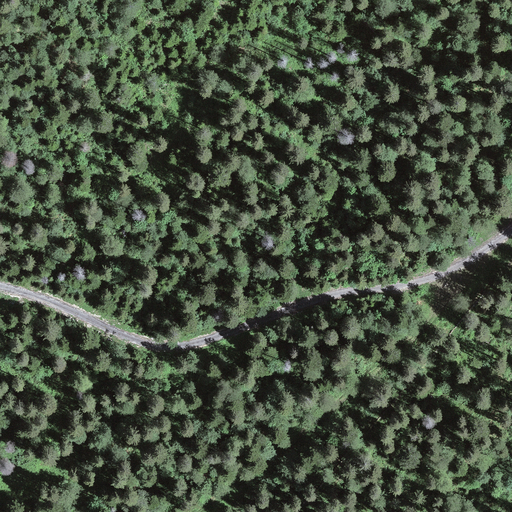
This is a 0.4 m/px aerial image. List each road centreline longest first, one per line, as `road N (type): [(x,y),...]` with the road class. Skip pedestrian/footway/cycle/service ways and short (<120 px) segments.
road 1 (track): [(469,267),(270,312),(188,345),(127,337),(0,289)]
road 2 (track): [(511,231),(469,267),(437,313),(300,454),(180,511)]
